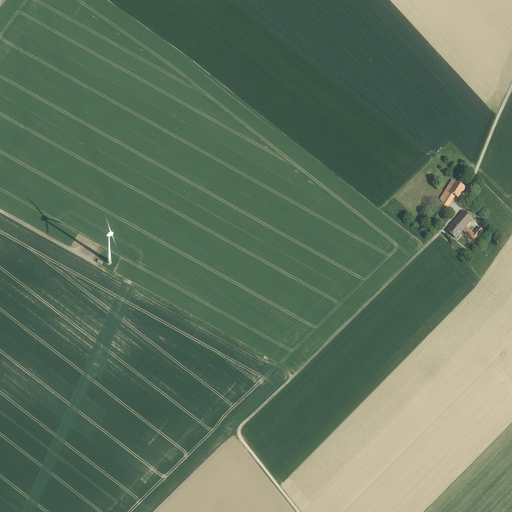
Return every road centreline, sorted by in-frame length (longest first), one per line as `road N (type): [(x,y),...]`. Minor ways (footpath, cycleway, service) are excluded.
road 1 (track): [(294,374),(440,231),(511,87)]
road 2 (track): [(0,209),(294,374)]
road 3 (track): [(298,511),(236,432),(294,374)]
